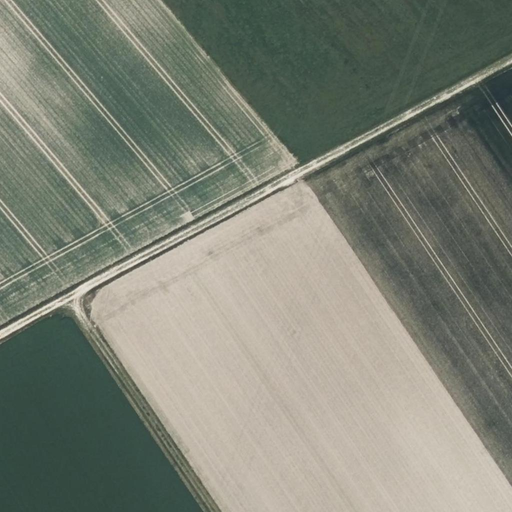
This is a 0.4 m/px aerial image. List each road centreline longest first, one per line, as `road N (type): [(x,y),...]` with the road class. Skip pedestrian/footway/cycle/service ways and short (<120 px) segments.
road 1 (track): [(0,333),(511,60)]
road 2 (track): [(69,297),(214,511)]
